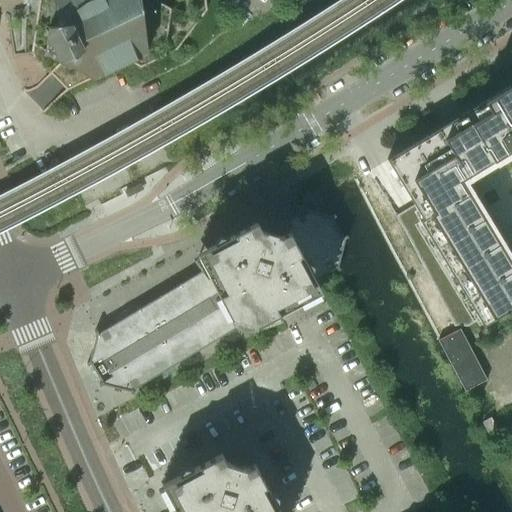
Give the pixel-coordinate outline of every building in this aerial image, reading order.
[(38,0),(31,54),(67,90),(128,61),(140,67),(176,49),(206,10),(204,0),(38,0)] [(398,153),(386,160),(387,161),(399,182),(414,205),(405,210),(396,216),(395,217),(404,232),(429,279),(454,327),(467,327),(479,320),(483,326),(484,328),(499,319),(511,311),(511,83),(501,91),(483,101),(440,128),(407,147),(398,153)] [(241,327),(243,328),(245,328),(248,328),(250,328),(253,328),(255,327),(257,326),(321,292),(315,280),(336,267),(338,270),(340,269),(338,266),(345,239),(348,237),(347,235),(343,237),(332,218),(335,216),(334,214),(331,216),(304,209),(302,206),(300,208),(302,211),(281,223),(287,233),(281,236),(261,230),(257,222),(229,237),(229,236),(219,235),(215,244),(197,253),(205,269),(98,333),(96,330),(94,331),(96,334),(89,362),(86,363),(87,366),(91,364),(102,382),(98,384),(100,386),(103,384),(130,391),(132,394),(134,393),(132,390),(239,326),(241,327)] [(465,392),(466,391),(486,380),(470,349),(459,329),(458,330),(459,331),(455,333),(440,341),(439,341),(464,391),(465,392)] [(493,443),(496,442),(502,439),(490,418),(484,421),(482,422),(493,443)] [(162,485),(175,511),(279,511),(277,506),(277,497),(270,492),(269,492),(254,464),(246,468),(226,462),(222,453),(193,469),(193,468),(184,468),(179,476),(162,485)]
